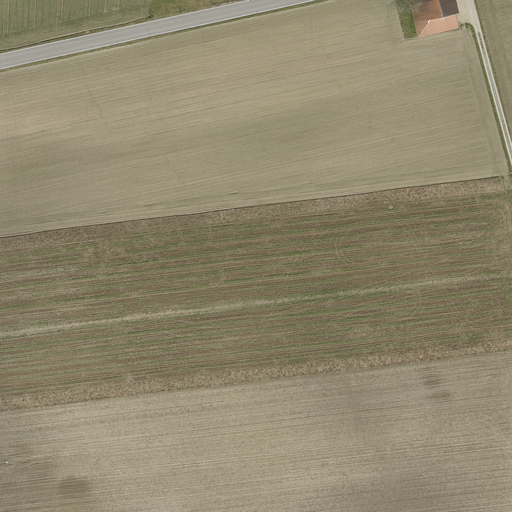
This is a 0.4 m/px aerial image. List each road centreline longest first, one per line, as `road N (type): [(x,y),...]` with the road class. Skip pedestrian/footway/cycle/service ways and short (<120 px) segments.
road 1 (tertiary): [(0,60),(276,0)]
road 2 (track): [(511,152),(471,0)]
